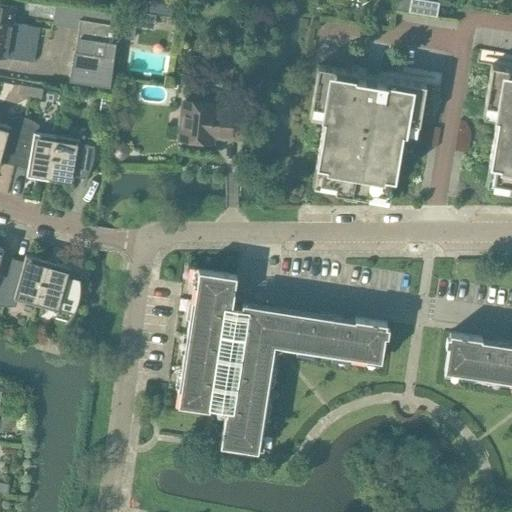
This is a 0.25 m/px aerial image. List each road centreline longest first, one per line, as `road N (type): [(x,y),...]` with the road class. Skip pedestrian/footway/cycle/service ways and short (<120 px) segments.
road 1 (residential): [(262,234),(257,288),(511,326)]
road 2 (residential): [(107,511),(148,243)]
road 3 (residential): [(262,234),(511,233)]
road 4 (residential): [(0,209),(148,243)]
